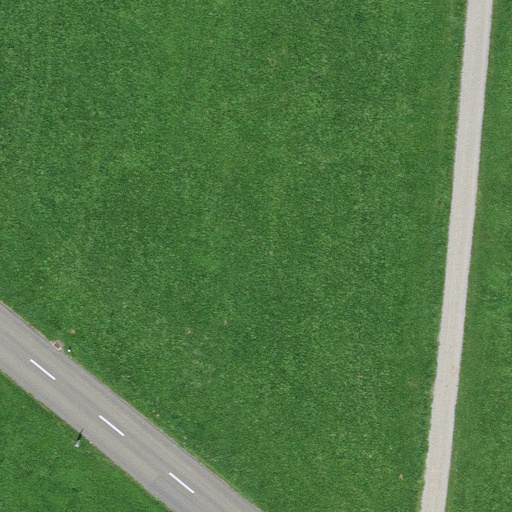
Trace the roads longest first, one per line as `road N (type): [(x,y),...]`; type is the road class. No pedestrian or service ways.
road 1 (track): [(430,511),(479,0)]
road 2 (tertiary): [(0,333),(219,511)]
